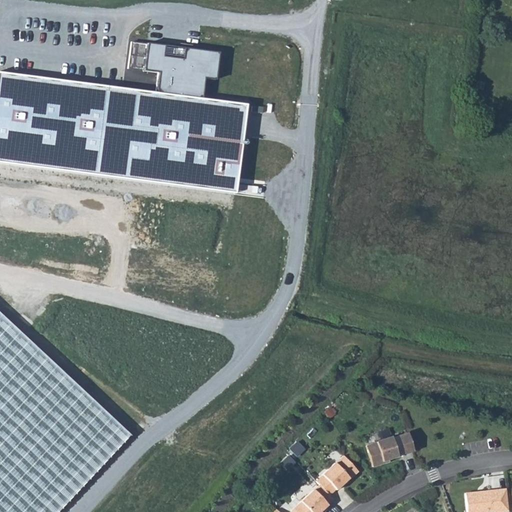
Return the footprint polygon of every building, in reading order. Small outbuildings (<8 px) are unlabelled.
[(0,161),(235,193),(248,103),(203,98),(206,77),(218,78),(222,51),(149,43),(145,71),(159,74),(155,92),(0,72),(0,161)] [(374,442),(364,446),(371,466),(381,463),(381,461),(387,459),(396,456),(396,455),(411,450),(405,432),(390,437),(374,442)] [(321,475),(314,481),(318,485),(328,495),(334,490),(342,483),(347,479),(348,480),(357,471),(342,456),(333,463),(320,475),(321,475)] [(299,502),(292,509),(294,511),(318,511),(326,505),(325,504),(331,499),(328,495),(318,485),(312,490),(299,502)] [(504,489),(464,493),(465,511),(494,511),(507,511),(504,489)]
